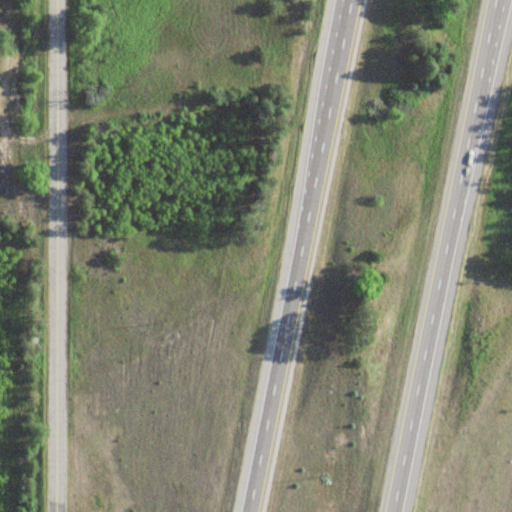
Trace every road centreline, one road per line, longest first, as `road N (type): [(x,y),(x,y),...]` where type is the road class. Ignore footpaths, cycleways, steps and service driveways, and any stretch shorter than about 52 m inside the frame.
road 1 (motorway): [(351,0),(247,511)]
road 2 (motorway): [(395,511),(495,0)]
road 3 (residential): [(56,511),(55,0)]
